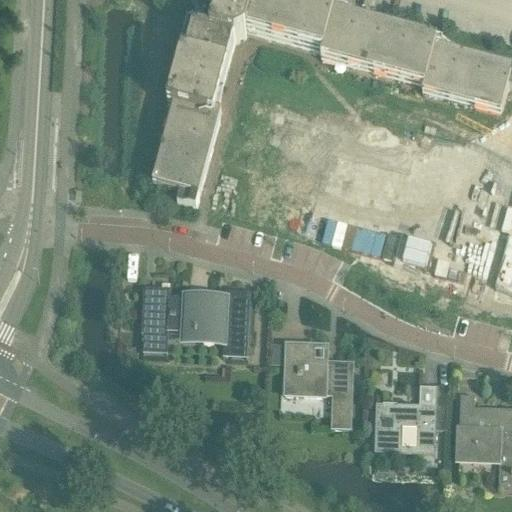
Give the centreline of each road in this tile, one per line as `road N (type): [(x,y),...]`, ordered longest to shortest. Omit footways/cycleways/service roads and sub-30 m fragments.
road 1 (residential): [(511,362),(416,336),(304,276),(156,232),(38,226)]
road 2 (unclassified): [(228,511),(0,387)]
road 3 (unclassified): [(0,428),(170,511)]
road 4 (unclassified): [(0,348),(31,273),(38,226)]
road 5 (unclassified): [(38,102),(17,225)]
road 6 (unclassified): [(38,226),(38,102)]
